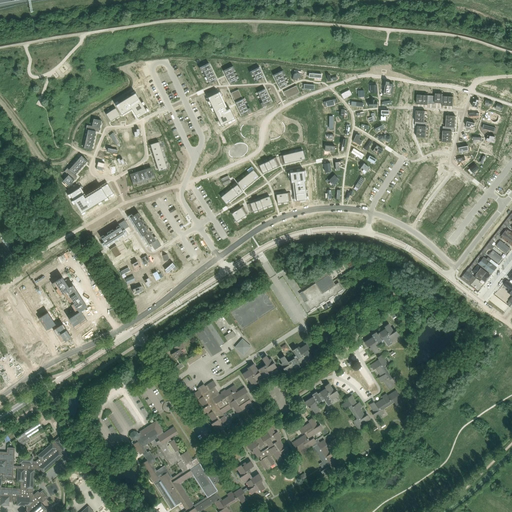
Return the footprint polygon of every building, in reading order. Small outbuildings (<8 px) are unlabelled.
[(209,63),(199,67),(201,71),(203,70),(209,84),(217,80),(209,63)] [(233,66),(223,70),(230,84),(237,81),(232,71),(235,70),(233,66)] [(259,67),(250,71),(251,75),(253,74),(257,81),(264,77),(259,67)] [(283,70),(273,75),(280,89),(287,85),(282,75),(285,74),(283,70)] [(294,72),(292,79),(297,80),(298,78),(300,79),(301,74),(294,72)] [(385,81),(383,95),(392,96),(394,84),(389,84),(390,82),(385,81)] [(296,85),(283,92),(287,99),(300,93),(296,85)] [(238,89),(231,93),(242,116),(251,111),(249,108),(247,109),(238,89)] [(265,89),(258,92),(262,102),(260,103),(262,107),(271,102),(265,89)] [(349,90),(341,94),(344,99),(351,95),(349,90)] [(218,92),(208,97),(221,125),(235,118),(230,108),(226,110),(218,92)] [(135,93),(116,105),(121,115),(132,108),(138,118),(147,112),(135,93)] [(116,108),(111,111),(115,118),(120,115),(116,108)] [(381,116),(380,120),(385,120),(386,116),(384,116),(384,114),(389,115),(389,111),(381,110),(381,114),(382,114),(382,116),(381,116)] [(111,111),(106,114),(111,122),(115,118),(111,111)] [(113,133),(110,136),(115,144),(116,143),(119,141),(113,134),(113,133)] [(356,134),(353,142),(357,143),(356,144),(360,145),(362,141),(359,139),(360,136),(356,134)] [(159,142),(150,144),(152,150),(160,147),(159,142)] [(376,145),(373,151),(377,154),(378,152),(380,154),(383,149),(376,145)] [(160,147),(152,150),(154,155),(162,152),(160,147)] [(354,148),(351,152),(359,158),(361,155),(363,157),(364,155),(354,148)] [(162,152),(154,155),(155,160),(164,158),(162,152)] [(81,155),(79,158),(85,164),(87,161),(81,155)] [(369,155),(367,160),(374,164),(377,159),(369,155)] [(79,158),(76,161),(82,166),(85,164),(79,158)] [(164,158),(155,160),(157,166),(165,163),(164,158)] [(274,158),(269,161),(273,169),(278,166),(277,164),(276,162),(275,160),(274,158)] [(76,161),(74,164),(80,169),(82,166),(76,161)] [(269,161),(264,163),(268,171),(273,169),(269,161)] [(343,161),(335,162),(335,166),(336,170),(339,170),(339,165),(344,165),(343,161)] [(98,162),(96,169),(103,171),(104,163),(98,162)] [(165,163),(157,166),(159,171),(167,168),(165,163)] [(264,163),(259,165),(263,173),(268,171),(264,163)] [(407,203),(403,208),(417,217),(421,211),(417,209),(429,190),(426,189),(439,168),(435,165),(434,168),(427,163),(411,188),(414,190),(406,202),(407,203)] [(475,163),(469,168),(473,174),(479,169),(475,163)] [(74,164),(71,167),(77,172),(80,169),(74,164)] [(364,164),(360,169),(365,174),(370,168),(364,164)] [(71,167),(69,169),(75,175),(77,172),(71,167)] [(67,168),(64,171),(68,175),(74,180),(77,177),(75,175),(69,169),(67,168)] [(137,175),(131,177),(133,185),(155,178),(152,170),(146,172),(145,169),(136,172),(137,175)] [(253,170),(249,173),(255,180),(259,177),(253,170)] [(304,170),(290,172),(291,183),(294,182),(296,200),(307,199),(304,181),(305,181),(304,170)] [(249,173),(245,176),(251,183),(255,180),(249,173)] [(68,175),(66,177),(72,183),(74,180),(68,175)] [(334,175),(329,181),(333,185),(339,179),(334,175)] [(245,176),(241,179),(247,186),(251,183),(245,176)] [(457,176),(425,217),(435,224),(466,184),(460,179),(461,179),(457,176)] [(66,177),(63,180),(69,186),(72,183),(66,177)] [(361,177),(355,186),(359,189),(365,179),(361,177)] [(241,179),(237,183),(243,190),(247,186),(241,179)] [(79,188),(69,194),(81,213),(113,193),(107,183),(85,197),(79,188)] [(237,184),(233,187),(238,194),(242,191),(237,184)] [(233,187),(229,191),(234,198),(238,194),(233,187)] [(229,191),(225,194),(230,201),(234,198),(229,191)] [(225,194),(221,197),(226,204),(230,201),(225,194)] [(241,207),(236,211),(241,218),(246,215),(245,213),(244,211),(242,209),(241,208),(241,207)] [(236,211),(231,214),(236,221),(241,218),(236,211)] [(138,212),(130,217),(134,223),(141,219),(139,216),(140,216),(138,212)] [(141,219),(134,223),(138,230),(145,225),(143,223),(144,222),(142,218),(141,219)] [(496,233),(494,236),(497,238),(498,239),(501,236),(499,235),(504,229),(505,230),(508,226),(507,226),(504,223),(496,233)] [(145,225),(138,230),(142,236),(143,235),(149,232),(149,231),(147,229),(148,228),(146,224),(145,225)] [(119,232),(116,234),(118,237),(121,235),(124,233),(120,226),(116,228),(119,232)] [(116,228),(111,232),(115,239),(118,237),(116,234),(119,232),(116,228)] [(110,237),(107,239),(109,243),(115,239),(111,232),(108,234),(110,237)] [(108,234),(101,238),(105,245),(109,243),(107,239),(110,237),(108,234)] [(502,238),(511,245),(511,239),(505,234),(502,238)] [(149,236),(145,238),(149,244),(156,240),(153,236),(150,238),(149,236)] [(157,239),(151,243),(152,246),(158,242),(159,243),(153,247),(155,250),(161,246),(157,239)] [(495,247),(506,254),(508,251),(506,249),(508,247),(500,241),(495,247)] [(489,242),(482,252),(485,254),(489,248),(492,250),(495,247),(495,246),(492,245),(489,242)] [(488,256),(499,264),(501,261),(498,259),(500,256),(492,251),(488,256)] [(482,252),(474,261),(477,264),(483,256),(485,254),(482,252)] [(147,254),(141,257),(145,263),(150,260),(147,254)] [(492,275),(498,267),(496,266),(497,265),(488,258),(487,260),(484,257),(479,265),(492,275)] [(463,276),(461,278),(462,279),(470,285),(476,278),(473,275),(470,273),(477,264),(474,261),(474,262),(463,276)] [(27,286),(20,291),(36,315),(51,305),(38,284),(56,272),(50,263),(24,281),(27,286)] [(172,263),(165,269),(168,272),(172,268),(175,270),(177,268),(172,263)] [(491,276),(477,266),(472,273),(485,283),(491,276)] [(157,271),(152,273),(156,280),(163,276),(161,273),(159,274),(157,271)] [(335,284),(329,274),(302,291),(308,300),(305,302),(304,302),(311,311),(310,310),(315,307),(316,308),(320,305),(319,304),(324,301),(325,302),(329,299),(329,298),(333,295),(334,296),(338,293),(338,292),(343,289),(343,290),(344,290),(339,282),(335,284)] [(60,276),(51,282),(59,294),(63,291),(74,308),(83,302),(72,285),(68,287),(60,276)] [(497,293),(496,295),(494,294),(491,300),(493,302),(493,301),(504,306),(506,303),(504,302),(506,298),(497,293)] [(79,308),(67,316),(74,326),(86,318),(79,308)] [(46,310),(36,317),(44,328),(54,322),(46,310)] [(61,322),(51,328),(59,339),(68,333),(61,322)] [(209,353),(220,346),(225,343),(211,322),(195,332),(209,353)] [(399,335),(398,334),(396,330),(394,332),(388,323),(384,326),(385,328),(377,333),(376,331),(371,334),(372,337),(364,342),(367,347),(368,346),(369,347),(368,348),(370,350),(372,349),(374,353),(379,350),(375,344),(383,339),(387,345),(392,342),(391,342),(393,341),(392,339),(399,335)] [(237,346),(235,347),(237,346),(243,355),(243,354),(242,352),(251,346),(248,348),(242,339),(244,341),(242,342),(241,341),(237,345),(237,346)] [(174,347),(174,348),(176,351),(172,354),(175,359),(184,354),(181,349),(184,347),(181,343),(174,347)] [(283,368),(283,369),(286,373),(294,367),(296,369),(300,366),(299,364),(307,359),(308,361),(313,358),(307,350),(309,348),(306,344),(300,348),(299,347),(297,348),(297,347),(292,350),(296,357),(288,362),(284,355),(279,358),(282,363),(281,364),(283,368)] [(205,349),(204,348),(198,352),(186,360),(189,365),(201,357),(207,353),(205,349)] [(242,374),(245,379),(247,377),(252,386),(257,383),(256,380),(264,375),(265,377),(270,374),(268,372),(277,367),(274,362),(272,363),(271,361),(272,361),(271,359),(269,360),(266,355),(262,358),(266,365),(258,370),(253,363),(249,366),(249,367),(247,368),(248,370),(242,374)] [(382,355),(381,355),(377,358),(379,360),(370,365),(373,370),(375,368),(380,376),(378,378),(381,382),(383,381),(389,389),(393,386),(392,384),(398,380),(395,376),(391,378),(383,366),(387,363),(382,355)] [(227,415),(225,417),(223,414),(231,408),(231,407),(232,406),(237,413),(252,404),(245,393),(247,392),(245,387),(236,393),(235,391),(237,390),(234,385),(226,390),(225,389),(221,392),(221,393),(219,395),(214,386),(216,385),(213,381),(205,386),(204,384),(199,387),(200,389),(199,390),(192,394),(195,399),(197,398),(204,408),(202,409),(205,414),(207,412),(213,422),(211,424),(214,428),(218,426),(221,424),(220,423),(222,421),(224,425),(228,422),(229,420),(229,419),(227,415)] [(328,405),(332,402),(334,400),(333,399),(339,395),(336,390),(334,391),(329,383),(324,386),(326,388),(318,393),(316,391),(312,394),(313,396),(305,402),(307,406),(309,405),(310,407),(309,408),(311,410),(312,409),(315,413),(320,410),(316,404),(324,399),(328,405)] [(372,414),(375,419),(384,413),(381,409),(393,401),(396,405),(401,402),(397,396),(399,395),(396,390),(387,396),(386,394),(382,396),(383,399),(375,404),(373,402),(369,405),(374,413),(372,414)] [(351,395),(347,398),(348,400),(342,404),(345,409),(349,406),(357,418),(353,421),(358,430),(363,427),(362,425),(370,419),(367,415),(365,416),(360,408),(362,407),(359,402),(357,403),(351,395)] [(292,442),(295,447),(297,446),(303,454),(307,451),(306,449),(312,445),(313,447),(312,447),(322,462),(319,464),(322,468),(319,469),(323,476),(331,471),(328,467),(331,465),(332,468),(337,465),(333,458),(335,457),(332,452),(330,454),(325,446),(327,444),(324,440),(320,442),(318,441),(316,442),(314,438),(311,439),(310,437),(323,429),(320,424),(318,426),(312,418),(308,420),(309,423),(299,429),(302,434),(304,432),(305,434),(292,442)] [(53,424),(61,436),(66,433),(58,421),(53,424)] [(21,445),(29,440),(28,437),(43,428),(39,422),(16,437),(21,445)] [(147,460),(142,464),(153,481),(154,481),(156,484),(155,484),(171,509),(181,502),(182,504),(185,508),(186,510),(182,511),(197,511),(198,511),(199,511),(214,503),(213,502),(214,501),(220,510),(218,511),(217,511),(227,511),(229,511),(227,507),(239,499),(242,503),(246,500),(242,494),(244,492),(248,490),(251,494),(259,489),(260,491),(265,488),(261,481),(263,480),(261,478),(262,478),(259,473),(252,478),(247,470),(254,465),(251,461),(246,464),(245,462),(243,463),(243,464),(242,465),(241,464),(236,467),(242,476),(240,477),(243,481),(245,480),(249,486),(243,490),(241,488),(233,493),(232,491),(227,494),(228,496),(222,500),(219,496),(218,493),(214,486),(215,485),(216,484),(217,482),(218,481),(219,479),(220,477),(220,475),(221,474),(220,474),(220,476),(206,473),(204,469),(202,467),(200,464),(196,457),(196,458),(193,460),(187,451),(181,455),(178,450),(180,449),(174,439),(172,441),(170,438),(178,433),(174,426),(164,433),(160,427),(159,427),(157,424),(154,423),(150,425),(140,431),(139,431),(140,433),(139,434),(137,432),(134,431),(131,433),(130,436),(132,440),(135,440),(136,440),(138,441),(133,444),(140,454),(142,453),(147,460)] [(260,461),(265,469),(274,464),(270,457),(272,456),(271,454),(273,453),(278,461),(283,458),(281,456),(290,451),(287,446),(285,448),(279,440),(282,438),(277,432),(275,433),(271,427),(266,430),(268,432),(260,437),(259,435),(254,438),(255,440),(247,445),(250,450),(251,449),(252,451),(251,451),(253,454),(255,453),(257,457),(259,456),(262,459),(260,461)] [(93,511),(94,511),(88,505),(80,511),(48,511),(47,510),(47,509),(41,503),(48,497),(42,491),(42,490),(38,494),(36,492),(33,495),(33,494),(34,470),(36,468),(39,472),(41,470),(43,473),(63,455),(60,451),(62,450),(64,452),(69,448),(59,437),(54,441),(52,443),(52,442),(37,456),(39,458),(36,461),(33,461),(33,457),(20,456),(19,464),(21,464),(21,466),(14,466),(15,448),(8,447),(7,452),(0,451),(0,501),(0,502),(0,503),(0,505),(9,506),(9,499),(12,499),(12,501),(16,501),(16,505),(26,506),(27,506),(26,511),(24,511),(93,511)]
